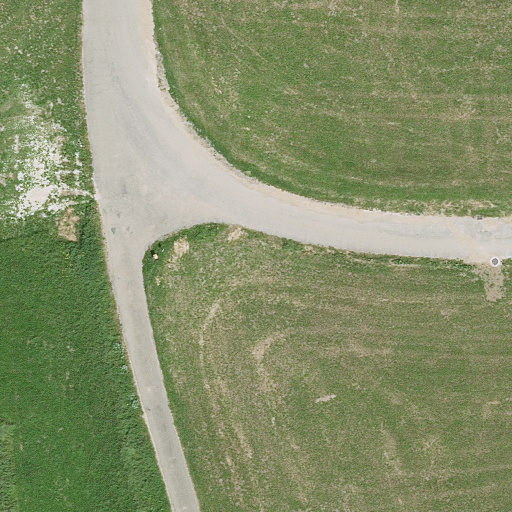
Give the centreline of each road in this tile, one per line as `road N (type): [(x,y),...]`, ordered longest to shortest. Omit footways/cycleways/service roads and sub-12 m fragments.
road 1 (residential): [(157,152),(126,206),(120,236),(192,511)]
road 2 (residential): [(157,152),(214,193),(279,217),(376,237),(511,240)]
road 3 (residential): [(116,0),(132,122),(157,152)]
